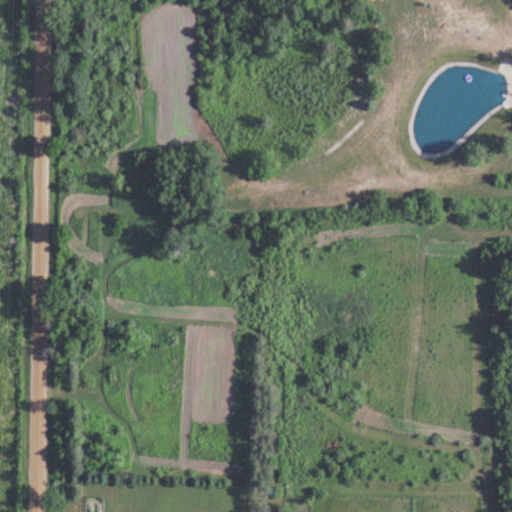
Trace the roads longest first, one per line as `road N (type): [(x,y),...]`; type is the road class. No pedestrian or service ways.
road 1 (residential): [(40,511),(44,184)]
road 2 (residential): [(45,0),(44,184)]
